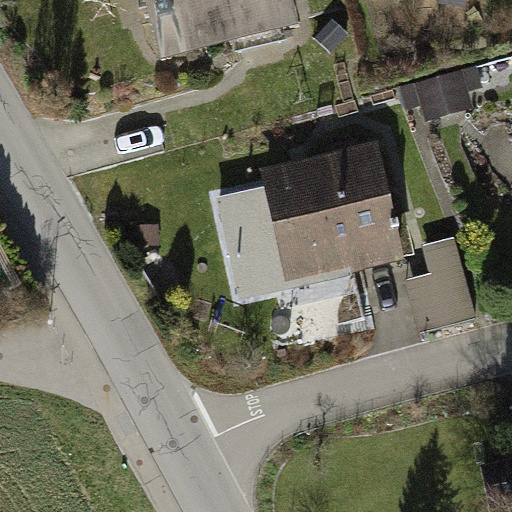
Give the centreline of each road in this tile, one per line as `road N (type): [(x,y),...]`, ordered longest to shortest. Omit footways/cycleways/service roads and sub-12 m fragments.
road 1 (residential): [(511,349),(309,402),(184,451)]
road 2 (tertiary): [(0,127),(120,328)]
road 3 (tertiary): [(120,328),(184,451)]
road 4 (residential): [(0,358),(120,328)]
